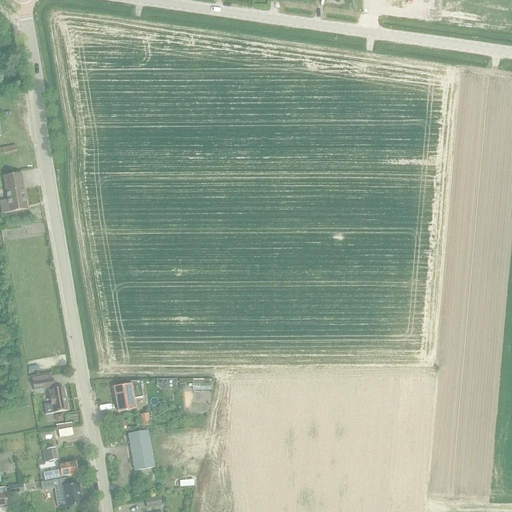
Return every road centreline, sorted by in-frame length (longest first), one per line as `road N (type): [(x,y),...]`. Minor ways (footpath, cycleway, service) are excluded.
road 1 (tertiary): [(107,511),(23,0)]
road 2 (tertiary): [(511,53),(148,0)]
